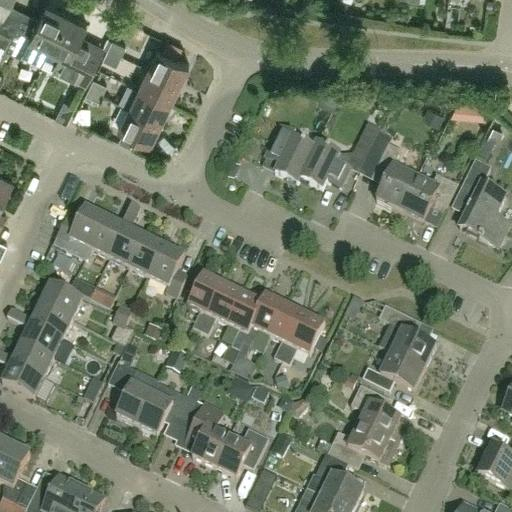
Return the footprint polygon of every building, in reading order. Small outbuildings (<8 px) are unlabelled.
[(0,0),(0,31),(11,37),(19,21),(23,12),(8,4),(9,0),(0,0)] [(34,28),(23,23),(19,21),(11,37),(5,49),(20,57),(22,54),(31,58),(39,43),(50,48),(67,14),(46,4),(34,28)] [(87,24),(67,14),(50,48),(61,54),(53,69),(85,85),(104,46),(81,35),(87,24)] [(108,50),(121,57),(126,47),(113,40),(108,50)] [(147,70),(179,86),(189,65),(157,49),(147,70)] [(117,66),(121,57),(108,50),(103,59),(117,66)] [(138,89),(170,104),(179,86),(147,70),(138,89)] [(93,79),(88,89),(102,95),(107,85),(93,79)] [(98,105),(102,95),(88,89),(83,98),(98,105)] [(170,104),(138,89),(129,108),(161,122),(170,104)] [(492,119),(491,103),(457,104),(457,120),(492,119)] [(129,108),(119,128),(150,143),(161,122),(129,108)] [(298,189),(301,184),(314,152),(294,142),(296,138),(281,130),(266,162),(279,169),(275,178),(298,189)] [(317,147),(314,152),(301,184),(322,194),(327,185),(340,192),(350,172),(337,165),(340,158),(317,147)] [(476,165),(459,199),(473,205),(459,232),(498,252),(510,228),(496,221),(506,201),(482,189),(490,172),(476,165)] [(376,205),(400,216),(416,183),(393,171),(383,191),(376,205)] [(0,227),(6,216),(0,213),(0,209),(13,183),(0,176),(0,227)] [(400,216),(423,228),(433,207),(446,213),(458,189),(437,178),(431,190),(416,183),(400,216)] [(110,264),(136,210),(132,208),(122,229),(104,221),(88,253),(110,264)] [(140,212),(136,210),(110,264),(129,273),(145,241),(130,233),(140,212)] [(71,244),(88,253),(104,221),(86,212),(79,226),(68,221),(57,244),(68,250),(71,244)] [(129,273),(149,283),(165,250),(145,241),(129,273)] [(165,250),(149,283),(168,292),(166,298),(177,303),(188,280),(178,274),(185,260),(165,250)] [(193,332),(201,336),(224,289),(204,279),(188,311),(201,317),(193,332)] [(40,309),(73,325),(83,305),(50,289),(40,309)] [(216,324),(228,330),(243,298),(224,289),(201,336),(208,340),(216,324)] [(263,308),(262,307),(243,298),(228,330),(239,336),(232,352),(240,355),(243,348),(263,308)] [(243,348),(251,352),(259,336),(270,341),(287,310),(266,300),(262,307),(263,308),(243,348)] [(31,328),(63,344),(73,325),(40,309),(33,324),(31,328)] [(274,363),(282,367),(305,319),(287,310),(270,341),(282,347),(274,363)] [(379,351),(391,357),(425,374),(436,351),(411,339),(418,326),(385,310),(379,324),(390,329),(379,351)] [(121,311),(117,319),(129,326),(134,317),(121,311)] [(18,327),(22,319),(11,314),(7,322),(18,327)] [(21,348),(54,364),(63,344),(31,328),(33,324),(22,319),(18,327),(29,333),(21,348)] [(129,326),(117,319),(112,328),(125,334),(129,326)] [(325,329),(305,319),(282,367),(290,370),(297,355),(310,361),(325,329)] [(12,367),(44,383),(54,364),(21,348),(14,363),(12,367)] [(414,396),(425,374),(391,357),(381,379),(368,373),(363,384),(384,394),(389,384),(414,396)] [(12,367),(14,363),(3,358),(0,364),(0,366),(10,371),(2,387),(34,403),(44,383),(12,367)] [(142,378),(130,372),(119,367),(108,389),(127,398),(116,420),(137,431),(153,398),(143,393),(145,387),(142,378)] [(358,430),(397,449),(406,431),(405,427),(400,425),(401,423),(382,414),(387,403),(361,391),(351,411),(364,418),(358,430)] [(511,396),(503,415),(511,419),(511,396)] [(181,412),(153,398),(137,431),(157,441),(168,418),(187,427),(198,406),(187,400),(181,412)] [(192,462),(214,473),(230,441),(216,434),(224,419),(198,406),(187,427),(194,430),(190,438),(201,443),(192,462)] [(338,437),(328,459),(348,469),(354,472),(360,459),(379,468),(380,466),(385,469),(389,467),(397,449),(358,430),(352,444),(338,437)] [(242,447),(230,441),(214,473),(236,484),(245,465),(256,470),(269,444),(248,434),(242,447)] [(0,469),(10,449),(0,443),(0,469)] [(0,469),(0,486),(4,489),(4,503),(22,511),(27,511),(37,494),(38,493),(18,483),(30,459),(10,449),(0,469)] [(490,451),(476,478),(511,495),(511,454),(509,461),(490,451)] [(354,472),(348,469),(328,459),(327,459),(326,459),(316,480),(314,480),(307,494),(344,511),(355,511),(364,495),(341,484),(348,470),(354,472)] [(72,511),(82,493),(59,481),(49,500),(37,494),(27,511),(72,511)] [(82,493),(72,511),(101,511),(105,504),(82,493)] [(344,511),(307,494),(297,511),(344,511)]
